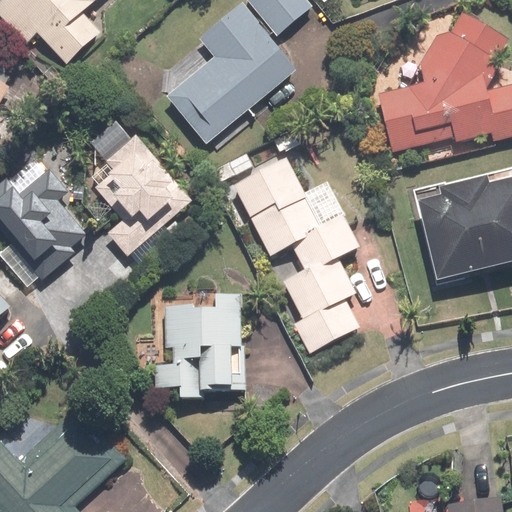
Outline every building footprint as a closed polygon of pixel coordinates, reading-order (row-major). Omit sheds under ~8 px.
[(102,0),(11,0),(0,11),(0,16),(29,48),(42,36),(71,67),(103,37),(84,17),(102,0)] [(309,0),(246,0),(281,38),(315,6),(309,0)] [(299,75),(246,5),(201,39),(219,63),(169,100),(205,147),(299,75)] [(426,86),(380,97),(393,156),(490,135),(492,144),(511,139),(511,89),(491,95),(489,84),(511,42),(464,17),(453,37),(445,33),(423,75),(426,86)] [(77,76),(55,75),(53,99),(76,101),(77,76)] [(0,112),(16,86),(0,76),(0,112)] [(198,205),(125,123),(96,149),(110,165),(92,181),(126,219),(110,233),(143,270),(185,232),(177,223),(198,205)] [(42,154),(0,190),(0,221),(18,242),(1,257),(28,288),(42,276),(48,283),(80,254),(75,248),(89,236),(62,206),(76,194),(42,154)] [(246,154),(210,172),(217,187),(254,168),(246,154)] [(288,159),(235,187),(272,259),(291,249),(304,273),(286,282),(307,322),(296,328),(310,355),(363,328),(349,300),(365,292),(346,256),(366,245),(332,179),(306,193),(288,159)] [(511,176),(419,198),(439,287),(511,270),(511,176)] [(0,320),(12,308),(0,296),(0,320)] [(243,397),(246,305),(217,304),(217,314),(169,313),(168,350),(176,351),(175,370),(158,370),(157,392),(183,393),(182,405),(211,406),(211,396),(243,397)] [(0,447),(0,511),(77,511),(128,464),(75,409),(16,465),(0,447)] [(447,511),(505,511),(503,497),(447,506),(447,511)]
